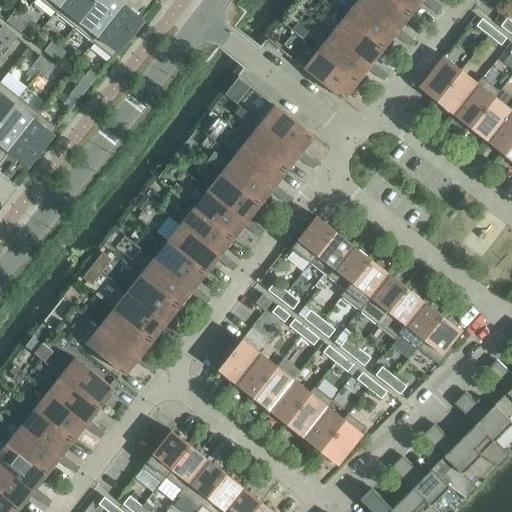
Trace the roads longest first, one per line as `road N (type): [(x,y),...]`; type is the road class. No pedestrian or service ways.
road 1 (residential): [(323,172),(166,374)]
road 2 (residential): [(334,501),(511,322)]
road 3 (tertiary): [(47,215),(200,17)]
road 4 (residential): [(323,172),(511,316)]
road 5 (residential): [(166,374),(334,501)]
road 6 (residential): [(200,17),(353,135)]
road 7 (residential): [(166,374),(58,511)]
road 8 (residential): [(379,103),(511,207)]
road 9 (residential): [(379,103),(462,0)]
